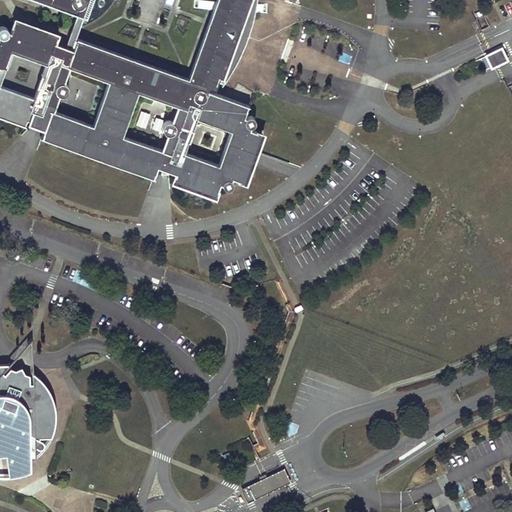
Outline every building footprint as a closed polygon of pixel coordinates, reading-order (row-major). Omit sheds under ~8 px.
[(31,0),(75,16),(82,18),(87,20),(94,0),(31,0)] [(140,0),(135,17),(157,24),(165,0),(140,0)] [(79,25),(82,18),(75,16),(65,45),(71,48),(75,37),(79,25)] [(185,77),(75,37),(71,48),(73,48),(182,88),(186,79),(185,77)] [(322,50),(324,39),(313,37),(311,49),(322,50)] [(489,55),(494,66),(497,64),(504,61),(502,55),(499,50),(491,54),(489,55)] [(5,376),(9,363),(4,363),(0,363),(0,455),(1,455),(6,454),(7,461),(8,461),(21,465),(30,460),(30,450),(34,449),(34,458),(36,458),(35,456),(35,449),(35,446),(37,447),(38,448),(39,448),(40,448),(41,448),(42,447),(42,446),(43,446),(43,445),(44,444),(44,443),(44,442),(43,442),(43,441),(35,437),(51,436),(53,432),(54,426),(55,419),(55,413),(54,406),(53,400),(50,393),(47,388),(44,382),(39,377),(34,373),(31,372),(27,384),(25,384),(29,374),(24,372),(21,366),(15,369),(10,367),(6,376),(5,376)] [(21,465),(8,461),(7,461),(9,477),(20,475),(31,471),(30,460),(21,465)] [(283,483),(288,481),(283,471),(278,473),(242,491),(243,494),(252,490),(254,493),(245,497),(246,500),(283,483)]
